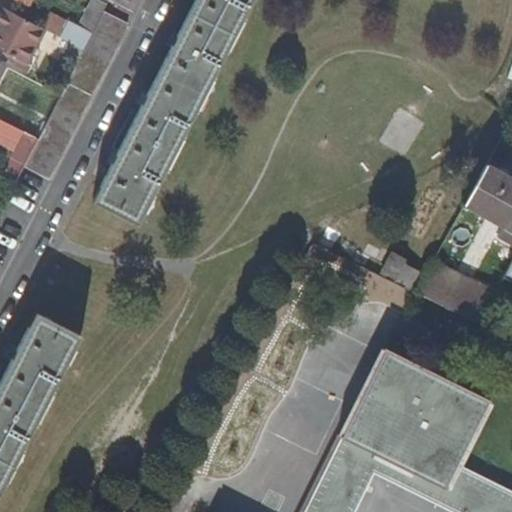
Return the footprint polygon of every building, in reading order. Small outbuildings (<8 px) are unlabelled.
[(84,51),(107,5),(96,0),(91,0),(78,25),(69,21),(59,39),(84,51)] [(195,0),(92,202),(136,225),(251,0),(195,0)] [(133,14),(140,0),(110,0),(109,2),(133,14)] [(0,9),(0,61),(27,75),(30,67),(26,65),(43,31),(0,9)] [(104,13),(26,165),(49,177),(127,26),(104,13)] [(48,181),(49,177),(26,165),(24,169),(48,181)] [(466,205),(511,229),(511,181),(487,167),(466,205)] [(390,255),(381,275),(410,289),(418,273),(397,264),(399,259),(390,255)] [(495,294),(431,264),(415,294),(478,325),(495,294)] [(0,491),(79,337),(34,313),(0,380),(0,491)] [(511,511),(511,501),(489,489),(453,472),(457,463),(480,418),(482,419),(490,401),(391,352),(391,353),(385,349),(304,511),(355,511),(374,473),(451,511),(511,511)]
